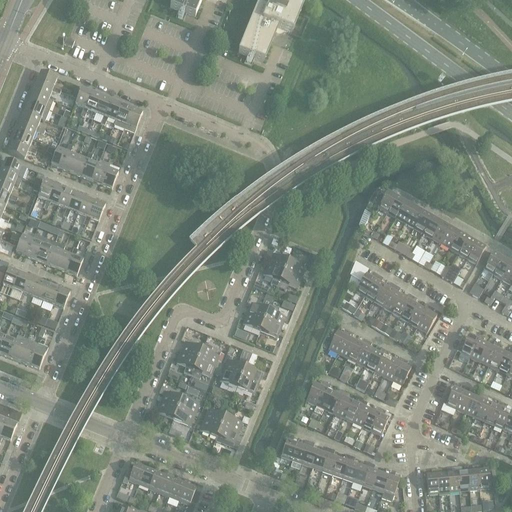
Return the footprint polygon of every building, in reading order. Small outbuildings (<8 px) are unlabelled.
[(173,0),(170,8),(195,18),(202,0),(173,0)] [(272,0),(271,1),(268,9),(258,5),(239,54),(264,64),(277,31),(291,36),(301,11),(299,11),(297,8),(296,7),(294,5),(291,2),(289,1),(288,0),(272,0)] [(75,43),(69,41),(66,40),(64,46),(72,49),(73,46),(75,43)] [(57,80),(41,74),(37,84),(53,91),(52,93),(56,94),(57,90),(54,89),(57,80)] [(53,91),(37,84),(33,94),(49,101),(52,93),(53,91)] [(92,94),(82,90),(75,106),(84,110),(86,110),(92,94)] [(33,94),(29,104),(49,113),(53,103),(49,101),(33,94)] [(102,98),(92,94),(86,110),(84,110),(82,113),(86,115),(88,111),(96,114),(102,98)] [(112,103),(102,98),(96,114),(104,118),(106,118),(112,103)] [(122,107),(112,103),(106,118),(104,118),(102,122),(106,123),(108,119),(116,123),(122,107)] [(29,104),(25,114),(41,121),(45,123),(49,113),(29,104)] [(116,123),(114,127),(124,131),(132,111),(122,107),(116,123)] [(132,111),(124,131),(134,135),(136,131),(143,115),(132,111)] [(41,121),(25,114),(21,124),(37,131),(36,133),(40,134),(41,130),(38,129),(41,121)] [(37,131),(21,124),(17,134),(33,141),(36,133),(37,131)] [(33,141),(17,134),(13,144),(29,151),(28,153),(32,154),(33,150),(29,149),(33,141)] [(29,151),(13,144),(8,155),(24,161),(28,153),(29,151)] [(66,154),(58,150),(51,166),(62,170),(68,155),(70,155),(72,151),(68,150),(66,154)] [(78,159),(70,155),(68,155),(62,170),(72,175),(78,159)] [(86,162),(78,159),(72,175),(82,179),(88,163),(90,163),(92,160),(88,158),(86,162)] [(18,176),(22,168),(6,162),(2,172),(18,178),(18,176)] [(90,163),(88,163),(82,179),(92,183),(98,167),(90,163)] [(102,187),(108,171),(98,167),(92,183),(102,187)] [(119,175),(108,171),(102,187),(112,191),(119,175)] [(2,172),(0,175),(0,183),(14,188),(17,190),(21,180),(18,178),(2,172)] [(14,188),(0,183),(0,194),(9,198),(9,201),(13,202),(14,198),(10,196),(14,188)] [(55,187),(44,183),(38,199),(46,202),(48,203),(55,187)] [(65,191),(55,187),(48,203),(46,202),(45,206),(49,208),(50,204),(58,207),(65,191)] [(75,195),(65,191),(58,207),(66,210),(68,211),(75,195)] [(397,199),(388,193),(378,210),(387,215),(397,199)] [(9,198),(0,194),(0,206),(5,208),(9,201),(9,198)] [(85,199),(75,195),(68,211),(66,210),(65,214),(69,216),(70,212),(78,215),(85,199)] [(95,203),(85,199),(78,215),(86,219),(89,219),(95,203)] [(406,204),(397,199),(387,215),(396,220),(406,204)] [(105,208),(95,203),(89,219),(86,219),(85,222),(89,224),(91,220),(99,224),(105,208)] [(415,209),(406,204),(396,220),(405,225),(415,209)] [(423,214),(415,209),(405,225),(414,230),(423,214)] [(365,214),(359,228),(363,230),(368,222),(367,217),(368,215),(365,214)] [(432,219),(423,214),(414,230),(423,236),(432,219)] [(441,224),(432,219),(423,236),(432,241),(441,224)] [(450,229),(441,224),(432,241),(441,246),(450,229)] [(459,234),(450,229),(441,246),(450,251),(459,234)] [(468,240),(459,234),(450,251),(458,256),(468,240)] [(31,241),(22,238),(16,254),(26,258),(33,242),(35,243),(36,239),(32,237),(31,241)] [(477,245),(468,240),(458,256),(467,261),(477,245)] [(43,246),(35,243),(33,242),(26,258),(36,262),(43,246)] [(51,249),(43,246),(36,262),(46,266),(53,250),(55,251),(56,247),(52,245),(51,249)] [(486,250),(477,245),(467,261),(477,266),(486,250)] [(55,251),(53,250),(46,266),(56,270),(63,254),(55,251)] [(71,257),(63,254),(56,270),(66,274),(73,258),(75,259),(76,255),(72,254),(71,257)] [(270,260),(268,266),(285,273),(291,257),(283,254),(281,259),(272,256),(270,260)] [(310,255),(307,261),(313,264),(316,258),(310,255)] [(484,271),(493,276),(503,260),(494,255),(484,271)] [(306,270),(297,266),(300,261),(291,257),(285,273),(302,280),(306,270)] [(75,259),(73,258),(66,274),(77,278),(83,262),(75,259)] [(511,265),(503,260),(493,276),(502,282),(511,265)] [(511,284),(511,265),(502,282),(510,287),(511,284)] [(268,266),(263,277),(272,281),(270,286),(278,289),(285,273),(268,266)] [(20,275),(9,271),(3,287),(13,291),(20,275)] [(302,280),(285,273),(278,289),(286,292),(288,287),(297,291),(302,280)] [(20,275),(13,291),(23,295),(30,279),(20,275)] [(348,310),(355,297),(357,298),(360,295),(365,298),(378,277),(374,275),(372,277),(374,279),(373,281),(366,277),(356,293),(352,290),(349,295),(348,295),(346,299),(347,299),(342,307),(348,310)] [(378,282),(381,282),(382,280),(378,277),(365,298),(374,304),(384,287),(377,283),(378,282)] [(40,283),(30,279),(23,295),(33,299),(40,283)] [(40,283),(33,299),(43,303),(50,287),(40,283)] [(391,292),(384,287),(374,304),(383,309),(395,288),(391,285),(390,288),(392,290),(391,292)] [(60,291),(50,287),(43,303),(53,307),(60,291)] [(395,292),(398,293),(399,290),(395,288),(383,309),(391,314),(401,298),(394,294),(395,292)] [(60,291),(53,307),(64,311),(70,295),(60,291)] [(408,302),(401,298),(391,314),(400,319),(413,298),(409,296),(407,298),(409,300),(408,302)] [(413,298),(400,319),(409,325),(419,308),(412,304),(413,303),(415,303),(417,301),(413,298)] [(252,305),(247,316),(264,323),(269,312),(252,305)] [(426,313),(419,308),(409,325),(418,330),(430,309),(426,306),(425,309),(427,311),(426,313)] [(271,307),(269,312),(264,323),(281,330),(286,319),(277,316),(280,310),(271,307)] [(430,309),(418,330),(427,336),(437,319),(429,315),(430,313),(433,314),(434,311),(430,309)] [(243,326),(260,333),(264,323),(247,316),(243,326)] [(17,319),(15,326),(21,329),(24,322),(17,319)] [(47,322),(45,328),(55,332),(58,326),(47,322)] [(281,330),(264,323),(260,333),(277,340),(281,330)] [(337,334),(329,351),(338,356),(349,334),(345,332),(344,334),(346,336),(345,338),(337,334)] [(393,332),(389,338),(397,344),(401,337),(393,332)] [(349,338),(352,339),(353,336),(349,334),(338,356),(347,361),(356,344),(349,340),(349,338)] [(460,355),(470,360),(480,337),(476,335),(475,338),(477,340),(476,341),(468,338),(460,355)] [(18,337),(15,343),(9,359),(19,363),(28,341),(18,337)] [(401,337),(397,344),(406,349),(410,343),(401,337)] [(485,339),(480,337),(470,360),(479,364),(487,347),(480,343),(481,341),(484,342),(485,339)] [(15,343),(5,339),(0,352),(0,355),(9,359),(15,343)] [(38,345),(28,341),(19,363),(29,367),(38,345)] [(363,347),(356,344),(347,361),(356,365),(367,343),(363,341),(362,344),(364,345),(363,347)] [(368,347),(370,348),(372,345),(367,343),(356,365),(366,370),(374,353),(367,349),(368,347)] [(185,344),(181,355),(198,362),(202,351),(185,344)] [(495,350),(487,347),(479,364),(488,368),(499,346),(495,344),(493,347),(495,348),(495,350)] [(29,367),(40,371),(46,355),(48,350),(38,345),(29,367)] [(202,351),(198,362),(215,369),(218,362),(219,358),(218,358),(216,357),(210,354),(213,349),(205,345),(202,351)] [(503,348),(499,346),(488,368),(498,373),(506,356),(498,352),(499,350),(502,351),(503,348)] [(381,356),(374,353),(366,370),(375,374),(386,352),(381,350),(380,353),(382,355),(381,356)] [(227,366),(224,373),(241,379),(246,369),(251,355),(243,352),(240,360),(238,366),(229,362),(227,366)] [(386,357),(389,357),(390,355),(386,352),(375,374),(384,379),(392,362),(385,358),(386,357)] [(184,374),(191,378),(198,362),(181,355),(177,365),(186,369),(184,374)] [(511,358),(506,356),(498,373),(507,377),(511,366),(511,355),(511,358)] [(399,366),(392,362),(384,379),(393,384),(404,362),(400,359),(398,362),(400,364),(399,366)] [(215,369),(198,362),(191,378),(200,381),(202,376),(211,379),(215,369)] [(408,364),(404,362),(393,384),(402,388),(411,371),(403,368),(404,366),(407,366),(408,364)] [(263,376),(246,369),(241,379),(258,386),(263,376)] [(224,373),(222,379),(220,383),(237,390),(241,379),(224,373)] [(258,386),(241,379),(237,390),(254,397),(258,386)] [(360,382),(356,390),(365,394),(369,387),(369,386),(360,382)] [(314,386),(306,403),(316,408),(326,385),(322,383),(321,386),(323,388),(322,389),(314,386)] [(327,389),(329,390),(331,387),(326,385),(316,408),(325,412),(333,395),(326,391),(327,389)] [(446,407),(456,411),(466,389),(461,387),(460,390),(462,391),(461,393),(454,390),(446,407)] [(219,398),(222,392),(214,389),(212,395),(219,398)] [(470,391),(466,389),(456,411),(465,416),(473,398),(465,395),(466,393),(469,393),(470,391)] [(340,398),(333,395),(325,412),(334,416),(345,394),(340,392),(339,395),(341,396),(340,398)] [(165,393),(161,404),(178,411),(182,400),(165,393)] [(345,398),(348,399),(349,396),(345,394),(334,416),(344,421),(352,403),(344,400),(345,398)] [(480,401),(473,398),(465,416),(475,420),(484,397),(480,395),(479,398),(481,399),(480,401)] [(489,399),(484,397),(475,420),(484,424),(492,406),(484,403),(485,401),(488,401),(489,399)] [(199,407),(182,400),(178,411),(195,418),(199,407)] [(359,407),(352,403),(344,421),(353,425),(363,403),(359,401),(358,403),(360,405),(359,407)] [(364,407),(366,407),(368,405),(363,403),(353,425),(362,429),(370,412),(363,409),(364,407)] [(499,409),(492,406),(484,424),(494,428),(503,405),(499,403),(498,406),(500,408),(499,409)] [(156,415),(173,422),(178,411),(161,404),(156,415)] [(508,407),(503,405),(494,428),(503,432),(510,414),(503,411),(504,409),(507,410),(508,407)] [(377,415),(370,412),(362,429),(371,434),(382,411),(377,409),(376,412),(378,414),(377,415)] [(195,418),(178,411),(173,422),(190,429),(195,418)] [(208,411),(207,415),(204,422),(221,429),(225,418),(208,411)] [(382,415),(385,416),(386,413),(382,411),(371,434),(381,438),(389,421),(381,417),(382,415)] [(228,413),(225,418),(221,429),(238,436),(242,425),(233,421),(235,416),(228,413)] [(511,415),(510,414),(503,432),(511,435),(511,415)] [(204,422),(201,428),(200,432),(217,439),(221,429),(204,422)] [(17,427),(7,423),(0,439),(2,439),(11,443),(17,427)] [(217,439),(215,443),(232,450),(233,449),(236,442),(238,436),(221,429),(217,439)] [(340,443),(343,436),(338,433),(334,441),(340,443)] [(294,438),(289,437),(287,443),(281,459),(292,463),(297,446),(292,444),(294,438)] [(303,448),(297,446),(292,463),(302,466),(310,444),(305,442),(303,448)] [(314,445),(310,444),(302,466),(312,470),(318,454),(312,452),(314,445)] [(323,455),(318,454),(312,470),(322,473),(330,451),(325,449),(323,455)] [(335,453),(330,451),(322,473),(332,477),(338,461),(333,459),(335,453)] [(344,463),(338,461),(332,477),(343,481),(350,458),(346,456),(344,463)] [(355,460),(350,458),(343,481),(353,484),(358,468),(353,466),(355,460)] [(364,470),(358,468),(353,484),(363,488),(371,465),(366,463),(364,470)] [(376,467),(371,465),(363,488),(373,491),(379,475),(373,473),(376,467)] [(129,483),(139,487),(146,471),(135,466),(133,472),(128,470),(122,484),(127,486),(129,483)] [(476,473),(468,474),(469,493),(480,492),(477,467),(472,468),(473,471),(475,471),(476,473)] [(482,467),(477,467),(480,492),(490,491),(488,472),(480,473),(480,471),(482,470),(482,467)] [(455,475),(447,476),(449,495),(459,494),(457,469),(452,470),(452,473),(455,473),(455,475)] [(462,469),(457,469),(459,494),(469,493),(468,474),(459,475),(459,473),(462,472),(462,469)] [(156,475),(146,471),(139,487),(149,491),(156,475)] [(384,477),(379,475),(373,491),(383,495),(391,472),(386,471),(384,477)] [(428,497),(439,496),(437,471),(432,472),(432,475),(435,475),(435,477),(426,478),(428,497)] [(441,471),(437,471),(439,496),(449,495),(447,476),(439,477),(439,475),(442,474),(441,471)] [(396,474),(391,472),(383,495),(381,501),(392,504),(394,499),(399,482),(394,480),(396,474)] [(166,479),(156,475),(149,491),(159,495),(166,479)] [(176,483),(166,479),(159,495),(169,499),(176,483)] [(186,487),(176,483),(169,499),(179,503),(186,487)] [(189,508),(195,494),(196,491),(186,487),(179,503),(189,508)] [(134,500),(119,494),(116,499),(131,506),(134,500)] [(192,511),(199,496),(195,494),(189,508),(188,511),(189,511),(192,511)]
